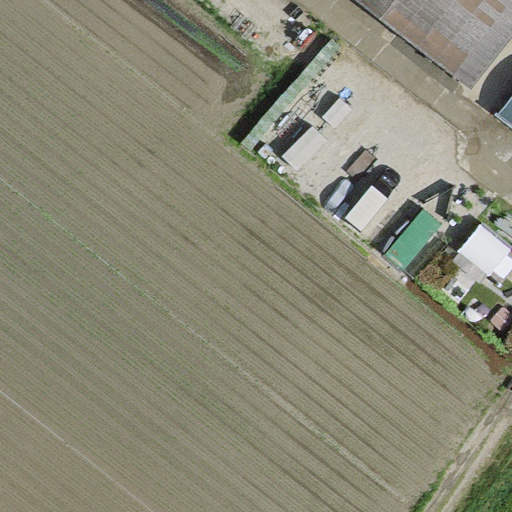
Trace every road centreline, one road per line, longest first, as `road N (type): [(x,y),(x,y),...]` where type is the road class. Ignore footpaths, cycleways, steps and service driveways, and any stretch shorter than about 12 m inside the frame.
road 1 (track): [(511,152),(316,0)]
road 2 (track): [(511,410),(430,511)]
